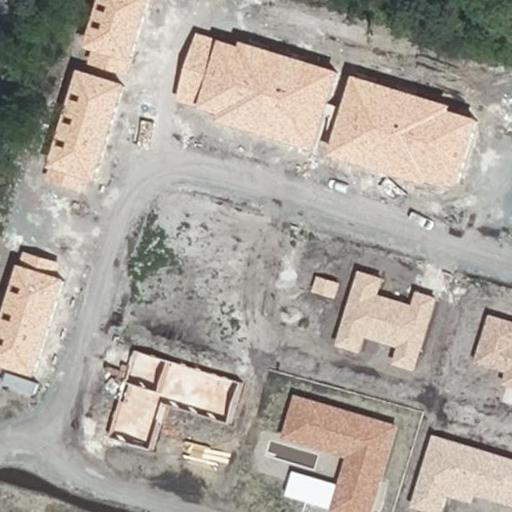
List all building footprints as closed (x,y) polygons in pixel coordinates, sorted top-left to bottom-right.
[(149,0),(103,0),(90,43),(97,45),(93,59),(126,70),(149,0)] [(181,99),(205,106),(224,43),(201,36),(181,99)] [(243,49),(224,43),(205,106),(224,112),(222,120),(316,148),(325,117),(329,105),(338,73),(245,44),(243,49)] [(81,66),(49,173),(81,183),(83,175),(96,179),(125,81),(81,66)] [(451,107),(357,79),(348,110),(344,122),(335,154),(428,181),(430,175),(459,184),(478,121),(449,112),(451,107)] [(344,122),(348,110),(329,105),(325,117),(332,119),(325,143),(332,145),(339,121),(344,122)] [(26,254),(0,344),(0,362),(36,373),(65,280),(55,278),(59,264),(26,254)] [(365,337),(401,347),(421,353),(436,299),(419,294),(415,308),(403,304),(401,309),(387,305),(388,300),(377,297),(382,280),(361,273),(339,345),(360,351),(365,337)] [(316,292),(335,298),(339,286),(319,280),(316,292)] [(403,304),(388,300),(387,305),(401,309),(403,304)] [(511,324),(493,318),(479,362),(511,371),(507,383),(511,384),(511,324)] [(421,353),(401,347),(396,365),(416,371),(421,353)] [(241,384),(136,352),(123,394),(109,438),(148,450),(161,405),(228,426),(241,384)] [(286,438),(339,453),(330,483),(323,508),(336,511),(371,511),(396,427),(297,399),(286,438)] [(511,460),(436,437),(415,507),(431,511),(442,511),(448,494),(473,502),(475,494),(511,504),(511,460)] [(323,508),(330,483),(293,472),(285,497),(323,508)]
